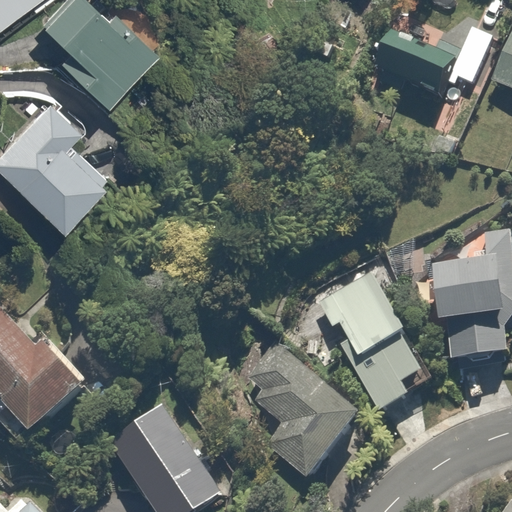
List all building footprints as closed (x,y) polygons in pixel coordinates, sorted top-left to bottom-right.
[(0,0),(0,20),(25,0),(0,0)] [(87,0),(53,0),(33,19),(62,47),(55,54),(101,102),(155,50),(124,18),(114,27),(87,0)] [(446,29),(399,14),(371,79),(438,107),(447,87),(458,91),(461,85),(473,90),(494,40),(471,30),(461,54),(440,45),(446,29)] [(511,41),(493,84),(511,92),(511,41)] [(45,94),(0,140),(0,172),(58,226),(106,175),(67,139),(79,126),(45,94)] [(511,232),(484,235),(486,263),(433,267),(438,327),(448,326),(451,365),(491,362),(490,358),(507,357),(504,310),(511,308),(511,232)] [(375,274),(320,305),(334,332),(341,328),(349,343),(338,350),(376,417),(412,397),(407,390),(432,376),(375,274)] [(0,309),(0,407),(29,439),(86,382),(44,340),(37,347),(0,309)] [(359,416),(275,346),(245,379),(259,393),(252,401),(280,425),(262,447),(304,482),(359,416)] [(171,406),(111,446),(154,511),(204,511),(230,495),(171,406)] [(511,511),(511,500),(509,499),(500,511),(511,511)]
